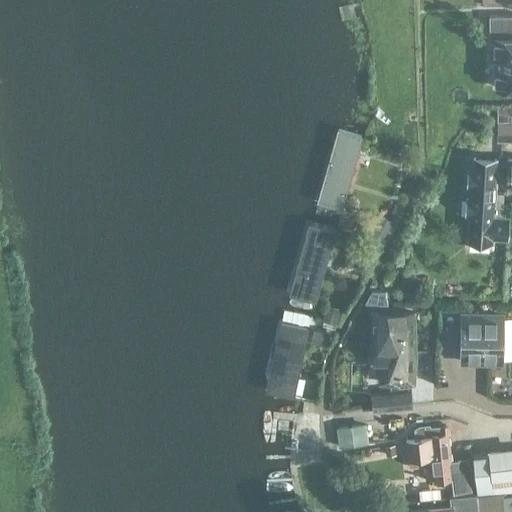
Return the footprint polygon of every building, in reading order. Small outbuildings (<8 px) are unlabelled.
[(498,87),(511,86),(511,14),(489,15),(490,38),(496,38),(498,87)] [(511,122),(511,106),(497,107),(497,122),(511,122)] [(511,122),(497,122),(497,140),(511,140),(511,122)] [(362,135),(338,129),(318,200),(341,207),(362,135)] [(420,161),(408,156),(402,170),(415,174),(420,161)] [(490,162),(480,161),(479,163),(473,162),(473,171),(468,171),(467,184),(472,185),(469,237),(470,237),(471,235),(490,237),(490,238),(491,238),(491,237),(507,238),(508,218),(505,218),(506,203),(503,203),(503,193),(494,192),(496,164),(490,163),(490,162)] [(377,252),(393,219),(379,212),(363,245),(377,252)] [(328,239),(314,235),(295,300),(309,305),(328,239)] [(412,290),(419,277),(407,271),(406,270),(400,284),(402,285),(412,290)] [(388,300),(383,290),(368,290),(364,299),(362,303),(390,304),(388,300)] [(334,329),(342,313),(329,306),(320,322),(334,329)] [(412,361),(413,311),(374,311),(374,312),(372,312),(372,331),(373,331),(373,359),(387,360),(387,381),(411,382),(412,381),(413,381),(413,361),(412,361)] [(501,361),(502,313),(462,313),(461,361),(501,361)] [(307,328),(281,323),(275,350),(278,356),(276,364),(270,369),(266,386),(270,392),(277,393),(279,392),(292,395),(307,328)] [(329,333),(312,329),(309,342),(326,346),(329,333)] [(411,389),(371,393),(372,409),(412,405),(411,389)] [(422,435),(405,437),(408,458),(409,466),(424,464),(426,481),(453,477),(454,490),(476,488),(476,494),(504,492),(511,490),(511,446),(488,449),(488,451),(472,453),(471,457),(452,460),(448,423),(422,425),(422,435)] [(337,428),(340,446),(367,442),(365,424),(337,428)] [(389,445),(386,446),(387,453),(396,452),(395,444),(389,445)] [(355,485),(343,486),(345,503),(357,502),(355,485)] [(476,494),(477,511),(488,511),(511,509),(511,493),(504,494),(504,492),(476,494)] [(450,505),(391,511),(390,511),(477,511),(476,494),(476,493),(449,496),(450,505)]
